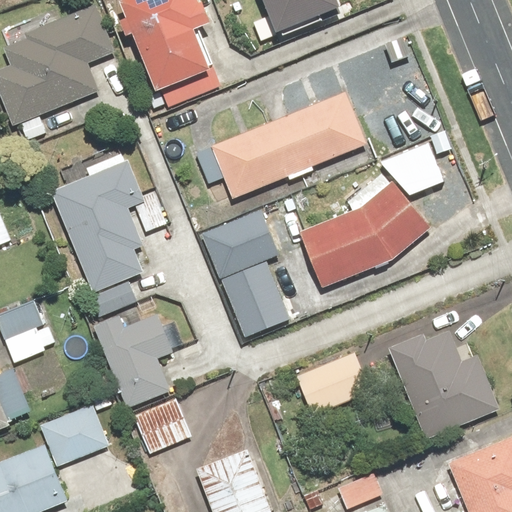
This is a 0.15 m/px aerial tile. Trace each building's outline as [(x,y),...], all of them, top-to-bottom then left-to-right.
[(161,89),(169,108),(220,86),(212,67),(208,68),(192,30),(210,22),(201,1),(199,2),(197,0),(118,0),(126,18),(119,21),(125,35),(132,33),(156,92),(161,89)] [(261,0),(275,33),(340,7),(336,0),(261,0)] [(27,38),(3,47),(10,65),(0,69),(0,89),(14,125),(99,93),(88,64),(115,54),(96,5),(25,32),(27,38)] [(352,89),(216,144),(241,207),(378,152),(352,89)] [(130,161),(53,191),(95,297),(172,267),(130,161)] [(401,186),(307,229),(334,288),(438,234),(401,186)] [(0,209),(0,245),(13,240),(0,209)] [(228,263),(247,336),(293,318),(276,249),(279,248),(269,211),(207,236),(215,268),(228,263)] [(41,303),(0,318),(0,320),(16,364),(58,349),(41,303)] [(393,342),(429,437),(503,410),(467,315),(393,342)] [(177,318),(116,340),(134,387),(195,365),(177,318)] [(90,336),(65,347),(72,364),(97,354),(90,336)] [(361,354),(301,378),(317,417),(376,393),(361,354)] [(182,400),(138,415),(151,454),(196,439),(182,400)] [(93,405),(41,426),(49,446),(59,468),(110,447),(93,405)] [(511,511),(511,435),(451,458),(471,511),(511,511)] [(283,511),(260,446),(200,468),(216,511),(283,511)] [(48,447),(0,464),(0,511),(66,511),(71,510),(48,447)] [(386,494),(376,473),(340,489),(349,510),(386,494)]
